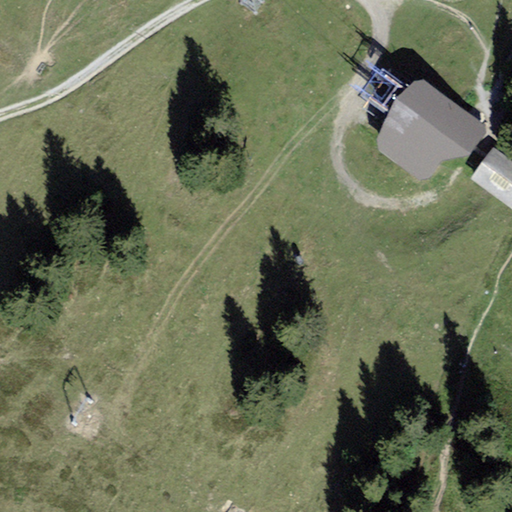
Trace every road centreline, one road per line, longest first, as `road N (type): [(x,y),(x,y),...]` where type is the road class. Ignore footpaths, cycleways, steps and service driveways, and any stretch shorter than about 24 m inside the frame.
road 1 (track): [(471,161),(447,194),(416,204),(373,197),(347,170),(341,122),(379,37),(377,10),(364,0)]
road 2 (track): [(206,0),(47,103),(0,123)]
